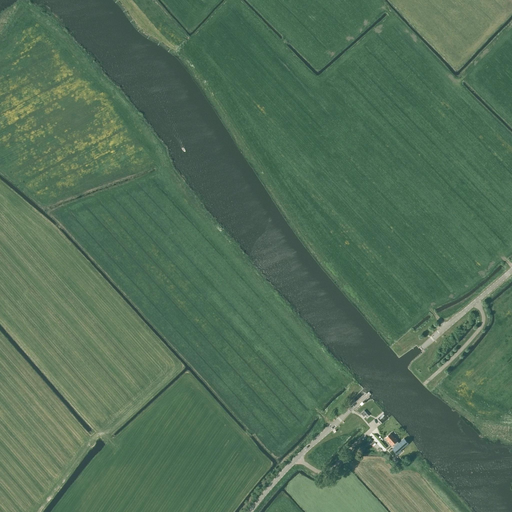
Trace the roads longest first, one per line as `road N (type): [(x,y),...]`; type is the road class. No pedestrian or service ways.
road 1 (tertiary): [(249,511),(350,410)]
road 2 (tertiary): [(420,349),(511,271)]
